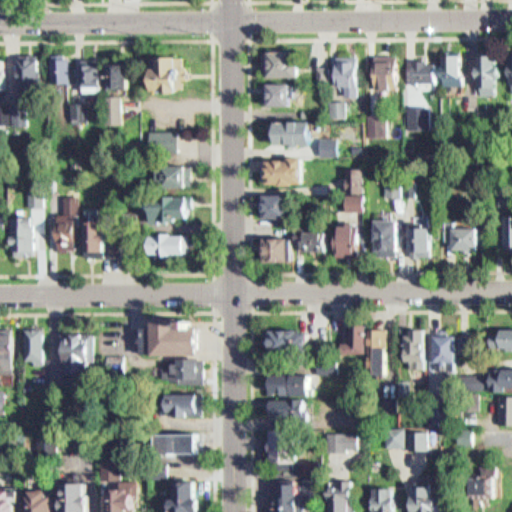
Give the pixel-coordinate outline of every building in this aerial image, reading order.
[(306,76),(306,48),(274,48),(274,76),(306,76)] [(451,52),(451,84),(469,84),(469,52),(451,52)] [(485,53),(485,94),(501,94),(501,77),(506,77),(506,53),(485,53)] [(23,87),(43,87),(43,55),(23,55),(23,87)] [(76,55),(54,55),(54,86),(76,86),(76,55)] [(162,90),(190,90),(190,55),(162,55),(162,90)] [(347,96),(365,96),(365,55),(341,55),(341,86),(347,86),(347,96)] [(381,90),(405,90),(405,55),(381,55),(381,90)] [(0,89),(9,90),(9,59),(0,58),(0,89)] [(416,84),(442,84),(442,58),(416,58),(416,84)] [(110,86),(110,61),(89,61),(89,86),(110,86)] [(116,61),(116,87),(137,87),(137,61),(116,61)] [(300,81),(269,81),(269,104),(300,104),(300,81)] [(114,124),(129,124),(129,96),(114,96),(114,124)] [(0,104),(0,123),(11,124),(10,104),(0,104)] [(322,119),(274,119),(274,144),(322,144),(322,119)] [(159,132),(159,151),(192,151),(192,131),(159,132)] [(315,182),(314,157),(271,157),(272,183),(315,182)] [(165,186),(197,186),(197,164),(165,164),(165,186)] [(371,168),(354,168),(354,210),(371,210),(371,168)] [(297,216),(297,193),(264,193),(264,216),(297,216)] [(198,221),(198,194),(159,194),(159,221),(198,221)] [(65,214),(65,250),(84,250),(84,214),(65,214)] [(20,255),(44,255),(44,215),(20,215),(20,255)] [(408,254),(408,218),(385,218),(385,254),(408,254)] [(461,218),(461,249),(487,249),(487,218),(461,218)] [(115,236),(115,219),(94,219),(94,254),(126,254),(126,236),(115,236)] [(343,224),(343,255),(365,255),(365,224),(343,224)] [(442,225),(420,225),(420,255),(442,255),(442,225)] [(333,250),(333,229),(305,229),(305,250),(333,250)] [(196,253),(196,232),(160,232),(160,253),(196,253)] [(265,260),(299,260),(299,236),(265,236),(265,260)] [(210,354),(210,320),(190,320),(190,316),(162,316),(162,336),(152,336),(152,351),(161,351),(161,354),(210,354)] [(355,353),(372,353),(372,323),(355,323),(355,353)] [(276,326),(276,347),(327,347),(327,326),(276,326)] [(47,364),(47,328),(30,328),(30,364),(47,364)] [(375,328),(375,371),(393,371),(393,328),(375,328)] [(413,361),(420,361),(420,364),(434,364),(434,328),(413,328),(413,361)] [(97,332),(67,332),(67,371),(97,371),(97,332)] [(464,332),(443,332),(443,361),(464,361),(464,332)] [(16,362),(16,336),(4,336),(4,362),(16,362)] [(182,358),(182,384),(209,384),(209,358),(182,358)] [(343,374),(343,361),(322,361),(322,374),(343,374)] [(511,367),(495,367),(495,387),(511,386),(511,367)] [(277,373),(277,395),(320,395),(320,373),(277,373)] [(207,415),(207,393),(173,393),(173,415),(207,415)] [(511,422),(511,394),(500,395),(500,423),(511,422)] [(277,398),(277,418),(319,418),(319,398),(277,398)] [(434,408),(434,424),(455,424),(455,408),(434,408)] [(409,445),(409,427),(390,427),(390,445),(409,445)] [(463,427),(462,441),(477,441),(477,428),(463,427)] [(277,461),(304,461),(304,428),(277,428),(277,461)] [(432,449),(432,430),(412,430),(412,449),(432,449)] [(205,451),(205,431),(165,431),(165,451),(205,451)] [(364,432),(336,432),(336,448),(364,448),(364,432)] [(482,492),(500,492),(500,476),(482,476),(482,492)] [(308,481),(284,482),(284,496),(277,496),(277,511),(307,511),(308,500),(324,500),(324,477),(308,477),(308,481)] [(208,511),(208,479),(181,479),(181,511),(208,511)] [(360,511),(360,479),(338,479),(338,511),(360,511)] [(98,511),(99,480),(72,480),(72,511),(98,511)] [(442,492),(442,482),(420,482),(419,511),(448,511),(449,493),(442,492)] [(142,511),(143,483),(116,483),(116,511),(142,511)] [(402,511),(403,486),(382,486),(381,511),(402,511)] [(34,511),(61,511),(61,488),(34,488),(34,511)] [(0,511),(23,511),(23,489),(3,489),(3,497),(0,496),(0,511)]
